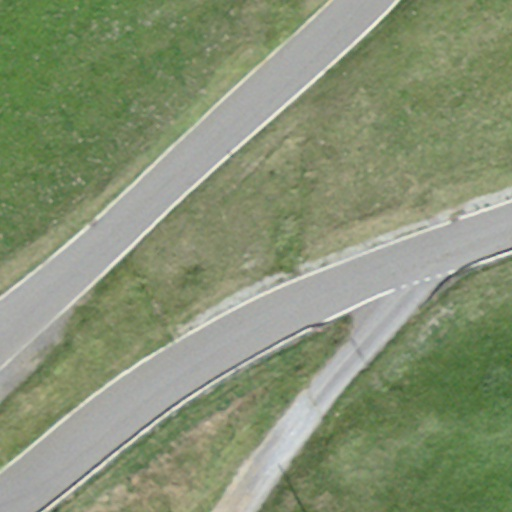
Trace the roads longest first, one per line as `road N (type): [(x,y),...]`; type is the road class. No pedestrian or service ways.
road 1 (unclassified): [(0,509),(168,378),(267,319),(364,275),(511,225)]
road 2 (unclassified): [(364,0),(0,336)]
road 3 (track): [(403,261),(399,302),(307,414),(241,511)]
